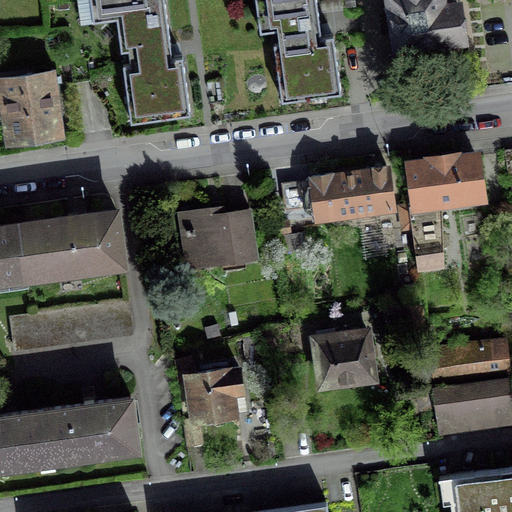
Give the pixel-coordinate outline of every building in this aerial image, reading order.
[(168,0),(84,0),(87,23),(120,20),(137,127),(195,120),(187,61),(178,62),(168,0)] [(321,0),(261,0),(265,33),(285,30),(288,47),(282,48),(290,104),(345,97),(338,39),(328,40),(321,0)] [(391,0),(397,52),(440,45),(441,53),(462,49),(456,4),(455,0),(391,0)] [(64,70),(0,77),(0,100),(6,149),(72,141),(64,70)] [(486,150),(410,159),(416,214),(493,205),(486,150)] [(397,165),(314,175),(320,227),(403,217),(397,165)] [(257,204),(179,213),(186,275),(263,267),(257,204)] [(120,208),(0,224),(0,279),(127,262),(120,208)] [(136,341),(132,306),(71,312),(75,348),(136,341)] [(75,348),(71,312),(11,319),(15,355),(75,348)] [(376,329),(316,337),(324,392),(384,383),(376,329)] [(511,353),(510,340),(431,348),(435,383),(511,374),(511,353)] [(251,366),(188,376),(195,423),(242,416),(239,399),(256,396),(251,366)] [(511,380),(436,391),(442,436),(511,426),(511,380)] [(0,467),(138,449),(131,396),(90,402),(0,413),(0,467)] [(511,511),(511,466),(445,476),(448,502),(457,501),(458,511),(511,511)] [(330,511),(329,502),(258,511),(330,511)]
